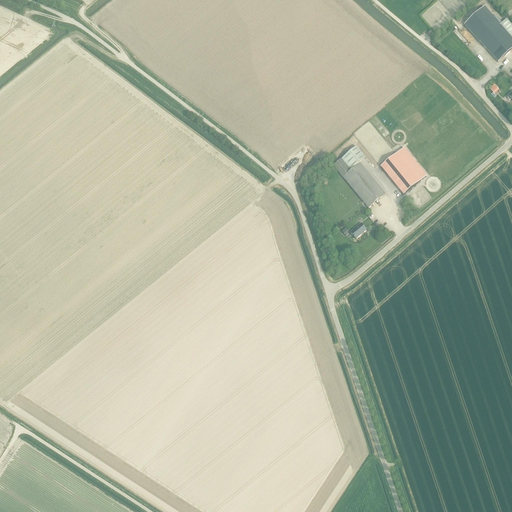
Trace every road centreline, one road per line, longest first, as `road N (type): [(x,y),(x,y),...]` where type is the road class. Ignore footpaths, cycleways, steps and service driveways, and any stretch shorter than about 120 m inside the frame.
road 1 (unclassified): [(327,291),(283,181),(76,22),(29,0)]
road 2 (unclassified): [(327,291),(511,140)]
road 3 (unclassified): [(400,511),(327,291)]
road 4 (track): [(11,421),(150,511)]
road 5 (track): [(476,88),(374,0)]
